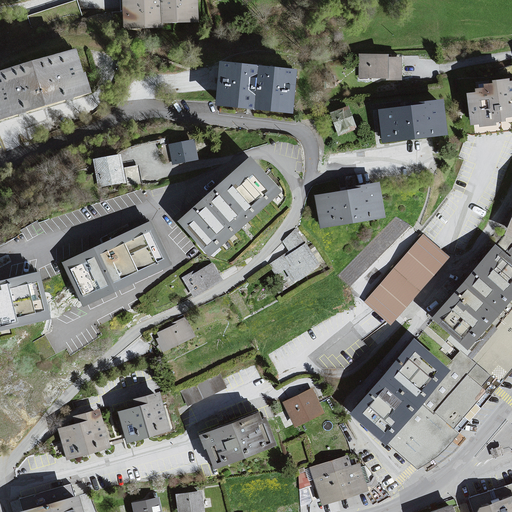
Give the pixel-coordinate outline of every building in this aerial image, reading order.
[(77,0),(74,0),(27,15),(32,29),(82,14),(77,0)] [(121,0),(122,28),(162,27),(162,20),(197,19),(196,0),(121,0)] [(76,45),(0,66),(0,114),(89,90),(76,45)] [(389,56),(361,56),(361,81),(388,79),(389,60),(389,56)] [(403,60),(389,60),(388,79),(388,83),(401,81),(403,60)] [(301,71),(221,65),(216,107),(294,115),(301,71)] [(476,93),(467,94),(472,126),(481,127),(499,125),(499,123),(507,122),(508,117),(511,117),(511,78),(493,81),(493,84),(484,85),(486,89),(476,90),(476,93)] [(445,102),(379,111),(384,145),(448,138),(445,102)] [(349,106),(331,113),(341,139),(358,132),(349,106)] [(194,142),(168,145),(172,165),(197,162),(194,142)] [(122,156),(94,160),(100,189),(127,185),(124,170),(122,156)] [(248,158),(181,219),(209,250),(277,189),(248,158)] [(138,167),(124,170),(127,185),(127,190),(142,185),(138,167)] [(381,184),(317,196),(322,231),(387,218),(381,184)] [(396,219),(338,277),(350,287),(409,227),(396,219)] [(152,223),(61,262),(83,308),(172,266),(152,223)] [(288,253),(270,266),(279,285),(285,281),(289,288),(323,267),(297,229),(282,243),(288,253)] [(423,231),(364,298),(390,321),(449,253),(423,231)] [(511,233),(508,231),(497,244),(511,257),(511,289),(466,344),(433,316),(414,338),(449,369),(387,440),(417,467),(437,454),(493,387),(511,365),(511,233)] [(511,257),(497,244),(433,316),(466,344),(511,289),(511,257)] [(27,269),(36,267),(34,258),(25,259),(27,269)] [(193,272),(185,279),(194,299),(222,282),(214,264),(195,275),(193,272)] [(40,274),(0,282),(0,332),(52,321),(40,274)] [(187,319),(157,334),(165,352),(197,339),(187,319)] [(449,369),(414,338),(352,409),(387,440),(449,369)] [(312,390),(283,402),(294,427),(322,418),(312,390)] [(134,407),(117,413),(126,445),(173,429),(161,393),(133,400),(134,407)] [(76,426),(59,430),(67,460),(110,450),(100,411),(73,419),(76,426)] [(263,412),(200,435),(211,469),(277,444),(263,412)] [(347,455),(310,466),(321,502),(366,488),(358,463),(350,465),(347,455)] [(203,511),(201,492),(177,494),(178,511),(203,511)] [(80,511),(75,493),(20,509),(20,511),(80,511)] [(511,511),(511,495),(480,506),(476,511),(511,511)] [(275,496),(260,498),(264,511),(270,511),(277,511),(275,496)] [(160,511),(157,498),(132,504),(133,511),(160,511)]
